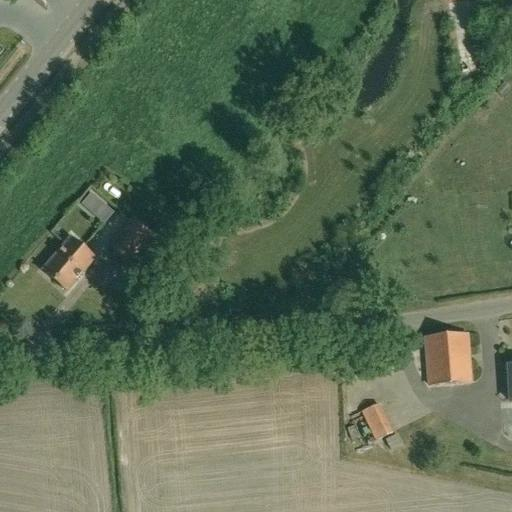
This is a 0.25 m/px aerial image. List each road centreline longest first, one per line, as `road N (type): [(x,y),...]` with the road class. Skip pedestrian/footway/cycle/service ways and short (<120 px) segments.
road 1 (unclassified): [(0,356),(396,322),(511,304)]
road 2 (tertiary): [(0,113),(92,0)]
